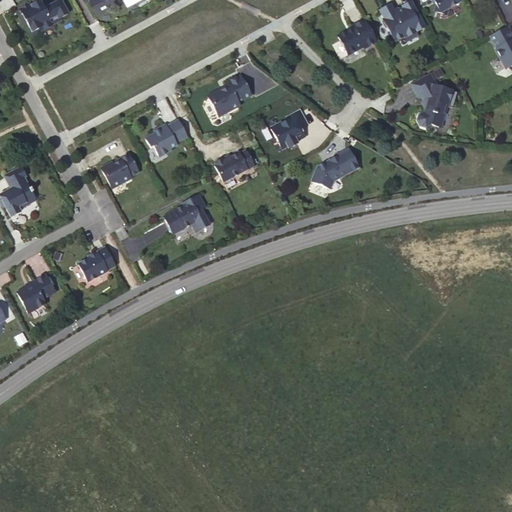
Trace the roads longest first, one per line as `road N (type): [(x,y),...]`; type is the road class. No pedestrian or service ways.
road 1 (tertiary): [(511,201),(404,214),(246,258),(94,327),(0,391)]
road 2 (residential): [(55,141),(278,22)]
road 3 (residential): [(24,87),(189,0)]
road 4 (residential): [(278,22),(354,95),(341,122)]
road 5 (track): [(511,244),(423,253),(404,214)]
